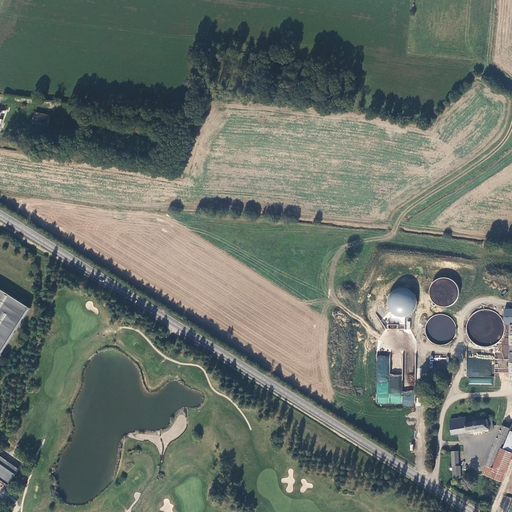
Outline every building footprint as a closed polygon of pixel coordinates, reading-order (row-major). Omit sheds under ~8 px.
[(49,114),(34,112),(32,123),(47,126),(49,114)] [(0,290),(0,355),(29,309),(0,290)] [(390,356),(377,355),(376,381),(389,382),(390,356)] [(402,393),(403,375),(390,374),(389,382),(388,389),(389,389),(389,394),(381,394),(380,397),(377,397),(377,400),(390,401),(394,401),(395,397),(398,397),(398,393),(402,393)] [(402,391),(402,406),(414,406),(415,392),(402,391)] [(478,421),(478,417),(466,419),(466,417),(450,420),(452,435),(492,428),(491,419),(483,420),(478,421)] [(503,426),(486,466),(493,468),(502,449),(510,429),(503,426)] [(483,473),(502,481),(511,457),(511,430),(504,450),(502,449),(493,468),(486,466),(483,473)] [(0,466),(15,477),(19,472),(0,458),(0,466)] [(0,482),(8,488),(15,477),(0,466),(0,482)]
